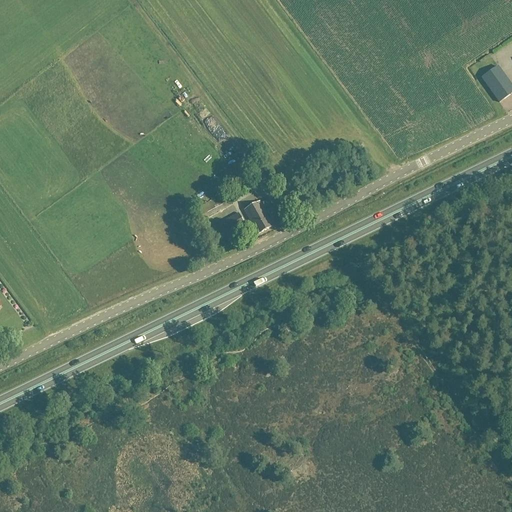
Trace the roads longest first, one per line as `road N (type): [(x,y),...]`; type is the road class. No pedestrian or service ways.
road 1 (unclassified): [(0,367),(301,228),(511,119)]
road 2 (trunk): [(0,404),(511,158)]
